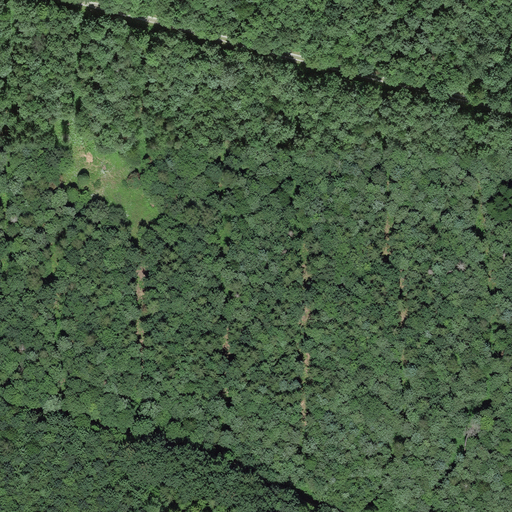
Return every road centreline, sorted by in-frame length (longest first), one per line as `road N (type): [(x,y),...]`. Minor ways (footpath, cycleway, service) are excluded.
road 1 (track): [(67,0),(511,114)]
road 2 (track): [(0,402),(349,511)]
